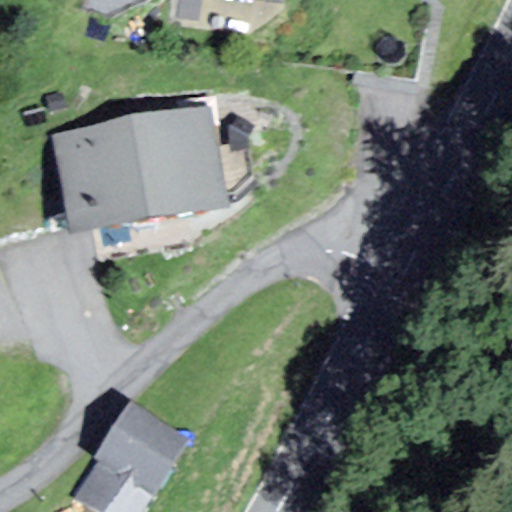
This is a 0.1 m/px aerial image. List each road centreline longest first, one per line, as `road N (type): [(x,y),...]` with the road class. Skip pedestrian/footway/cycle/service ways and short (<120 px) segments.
road 1 (residential): [(0,496),(177,335),(283,261),(336,251),(403,274)]
road 2 (secondary): [(403,274),(278,511)]
road 3 (secondary): [(511,64),(403,274)]
